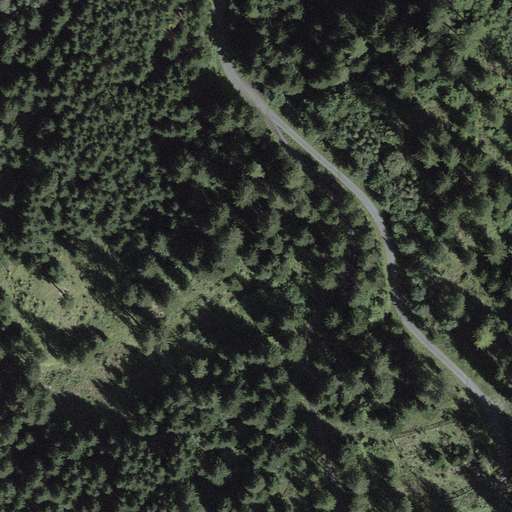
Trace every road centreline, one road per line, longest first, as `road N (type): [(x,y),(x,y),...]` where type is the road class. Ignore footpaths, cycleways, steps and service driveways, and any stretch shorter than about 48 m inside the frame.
road 1 (track): [(221,0),(225,68),(365,200),(381,225),(404,318),(484,404),(501,443),(502,511)]
road 2 (track): [(342,511),(304,379),(317,309),(351,263),(351,229),(266,112)]
